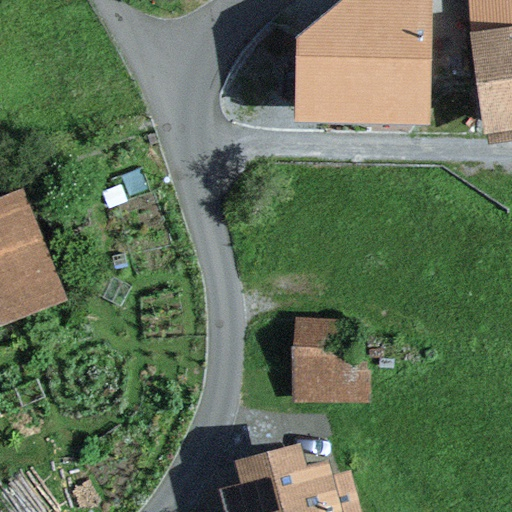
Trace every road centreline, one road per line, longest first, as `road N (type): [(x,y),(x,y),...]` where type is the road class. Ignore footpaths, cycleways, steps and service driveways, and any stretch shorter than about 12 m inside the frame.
road 1 (residential): [(160,511),(194,466),(216,406),(230,318),(214,241),(160,81)]
road 2 (residential): [(254,0),(160,81)]
